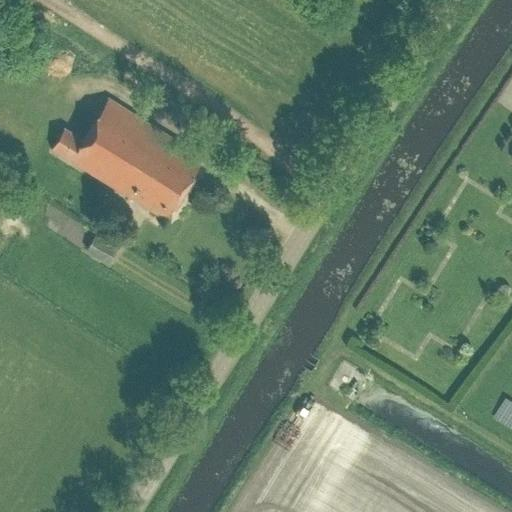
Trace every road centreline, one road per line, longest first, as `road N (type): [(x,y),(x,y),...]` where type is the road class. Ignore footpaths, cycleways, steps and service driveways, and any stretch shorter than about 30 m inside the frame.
road 1 (tertiary): [(129,511),(455,0)]
road 2 (track): [(331,185),(54,0)]
